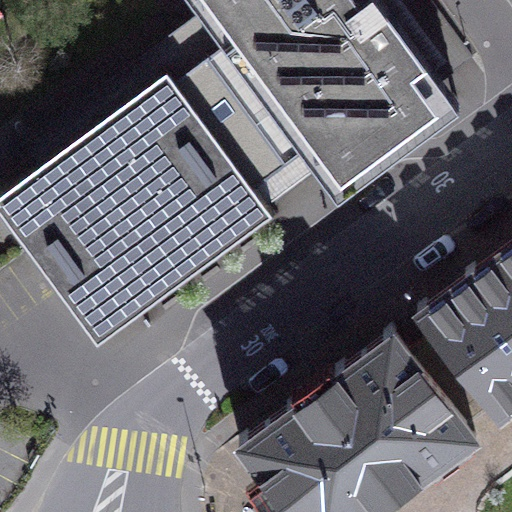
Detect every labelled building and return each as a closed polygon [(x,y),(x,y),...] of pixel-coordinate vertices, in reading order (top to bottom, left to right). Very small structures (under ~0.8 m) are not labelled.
[(367,0),(223,0),(194,22),(175,34),(279,173),(297,160),(310,177),(335,211),(456,121),(367,0)] [(178,0),(194,22),(223,0),(178,0)] [(34,176),(0,201),(0,224),(22,255),(97,355),(273,225),(264,211),(251,194),(279,173),(175,34),(17,152),(34,176)] [(251,194),(264,211),(310,177),(297,160),(279,173),(251,194)] [(511,408),(511,235),(418,305),(501,417),(511,408)] [(374,511),(478,435),(394,322),(337,364),(331,356),(291,385),(298,394),(239,437),(261,467),(249,476),(270,503),(275,511),(374,511)]
